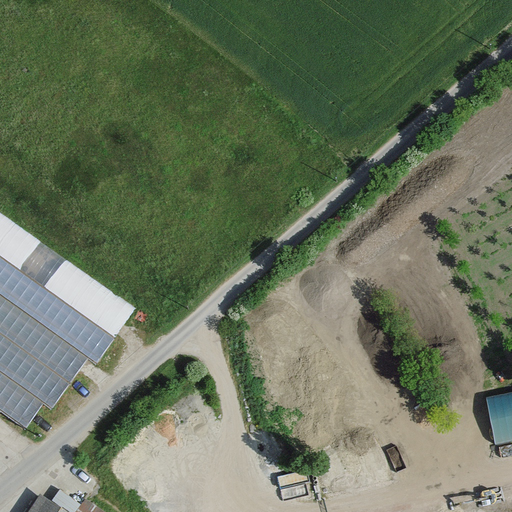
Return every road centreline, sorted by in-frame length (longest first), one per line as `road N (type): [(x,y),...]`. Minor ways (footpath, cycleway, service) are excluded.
road 1 (unclassified): [(511,48),(0,497)]
road 2 (track): [(511,472),(270,505)]
road 3 (track): [(273,511),(200,325)]
